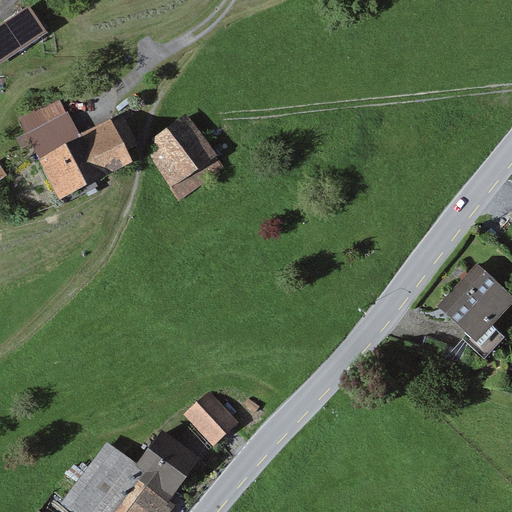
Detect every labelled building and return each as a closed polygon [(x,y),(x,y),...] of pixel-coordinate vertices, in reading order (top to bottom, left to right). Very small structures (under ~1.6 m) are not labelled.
[(31,11),(0,31),(0,63),(45,33),(31,11)] [(19,119),(61,203),(134,167),(112,122),(80,138),(60,99),(19,119)] [(218,171),(182,119),(151,140),(158,150),(148,157),(177,199),(218,171)] [(511,299),(478,269),(443,309),(481,343),(511,308),(511,299)] [(208,393),(184,414),(209,443),(222,432),(233,422),(208,393)] [(140,472),(177,500),(204,464),(167,436),(140,472)] [(109,448),(64,506),(72,511),(109,511),(140,472),(109,448)] [(167,511),(177,500),(140,472),(109,511),(167,511)]
